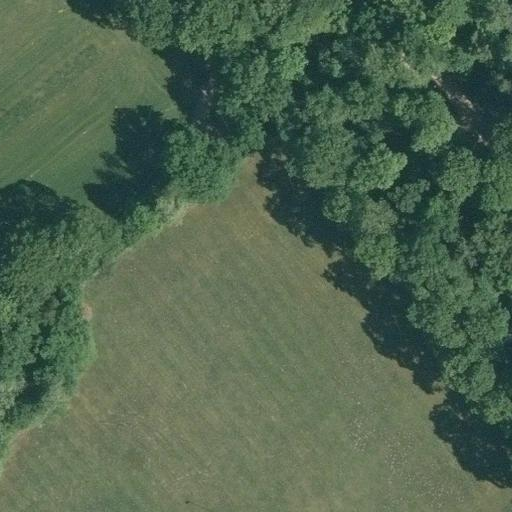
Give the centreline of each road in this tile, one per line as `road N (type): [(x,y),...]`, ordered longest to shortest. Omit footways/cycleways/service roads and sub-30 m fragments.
road 1 (track): [(236,0),(210,80),(168,137),(107,219),(0,320)]
road 2 (track): [(375,0),(511,176)]
